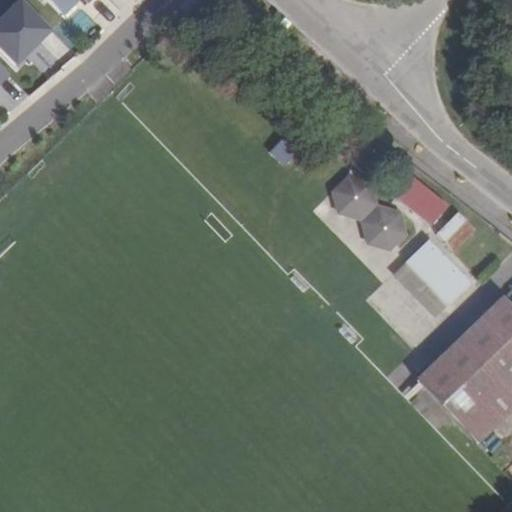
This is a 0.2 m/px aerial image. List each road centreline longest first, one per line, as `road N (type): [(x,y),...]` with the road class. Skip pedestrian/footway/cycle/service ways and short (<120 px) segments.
road 1 (residential): [(177,0),(0,173)]
road 2 (residential): [(369,65),(453,154),(511,199)]
